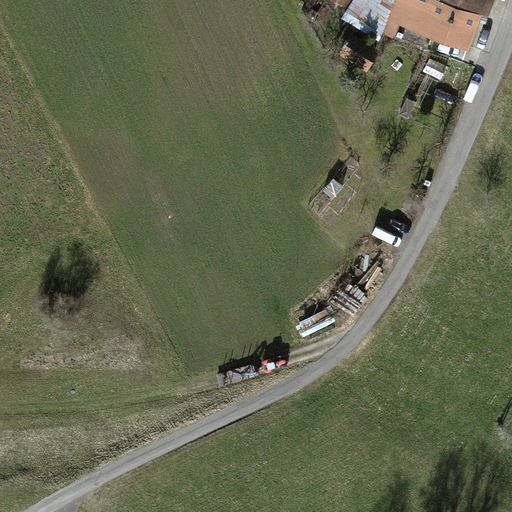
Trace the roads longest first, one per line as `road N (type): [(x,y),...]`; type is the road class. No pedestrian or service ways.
road 1 (residential): [(329,362),(418,244),(485,106),(511,24)]
road 2 (track): [(42,511),(329,362)]
